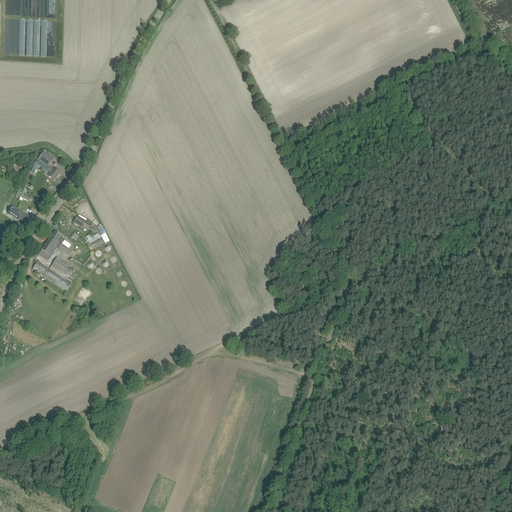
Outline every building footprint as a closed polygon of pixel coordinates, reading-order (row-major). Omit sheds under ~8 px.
[(20,19),(19,55),(54,56),(55,35),(47,35),(48,20),(41,20),(34,20),(34,19),(27,19),(20,19)] [(38,160),(35,163),(38,165),(46,171),(47,171),(50,167),(49,166),(51,163),(53,160),(44,153),(42,155),(38,160)] [(49,176),(50,178),(54,181),(60,174),(54,170),(50,167),(47,171),(51,174),(49,176)] [(18,222),(19,221),(30,226),(32,220),(23,215),(23,214),(12,209),(8,215),(18,222)] [(91,225),(82,219),(78,216),(74,223),(87,231),(91,225)] [(55,232),(39,255),(43,258),(48,261),(57,248),(58,249),(59,248),(62,250),(61,250),(70,256),(73,252),(62,245),(65,240),(61,238),(61,236),(59,235),(55,232)] [(55,261),(52,266),(54,268),(57,270),(60,271),(74,280),(77,275),(73,273),(75,269),(68,265),(66,268),(55,261)] [(33,269),(37,271),(67,291),(71,285),(38,262),(33,269)]
